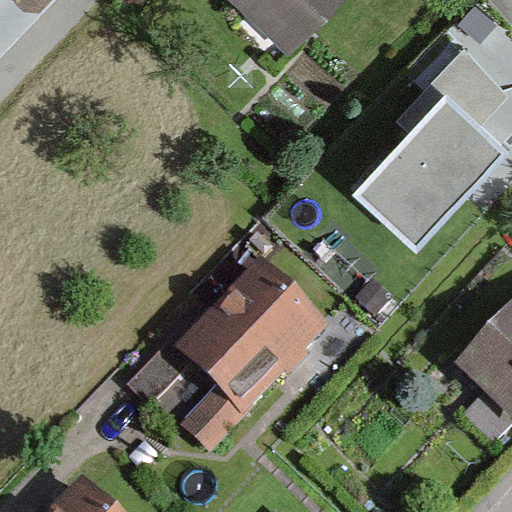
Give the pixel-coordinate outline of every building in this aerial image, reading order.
[(288,30),(315,0),(237,0),(249,11),(258,1),(288,30)] [(442,85),(359,176),(415,226),(498,136),(442,85)] [(237,407),(268,375),(312,330),(257,278),(182,356),(168,342),(128,383),(150,404),(189,363),(218,390),(183,426),(209,451),(244,414),(237,407)] [(511,319),(463,372),(486,394),(462,420),(490,446),(511,422),(511,319)] [(96,511),(79,496),(63,511),(96,511)]
